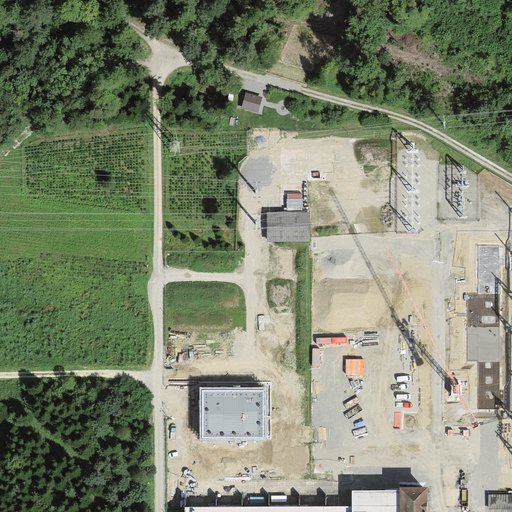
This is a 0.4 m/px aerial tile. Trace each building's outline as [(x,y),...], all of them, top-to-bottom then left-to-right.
[(258,114),(263,98),(246,93),(242,109),(258,114)] [(309,216),(267,215),(267,240),(309,241),(309,216)] [(264,390),(201,389),(201,439),(264,439),(264,390)] [(427,511),(428,486),(400,486),(400,491),(352,492),(353,505),(184,505),(183,511),(427,511)] [(495,509),(511,509),(511,494),(495,494),(495,509)]
